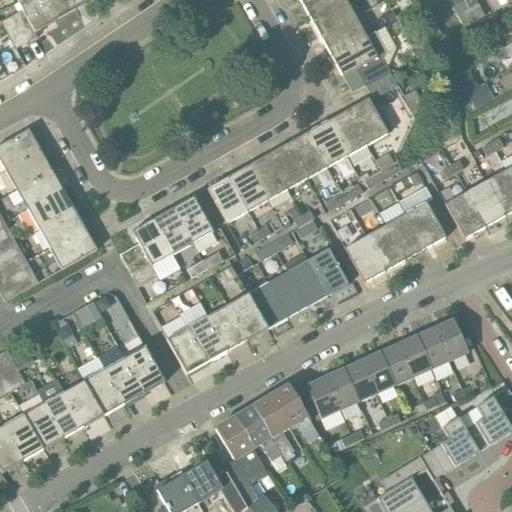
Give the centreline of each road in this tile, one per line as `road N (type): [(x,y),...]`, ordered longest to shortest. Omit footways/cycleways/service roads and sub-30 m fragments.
road 1 (residential): [(13,511),(454,279)]
road 2 (residential): [(287,105),(126,192),(98,178),(49,88)]
road 3 (residential): [(49,88),(182,0)]
